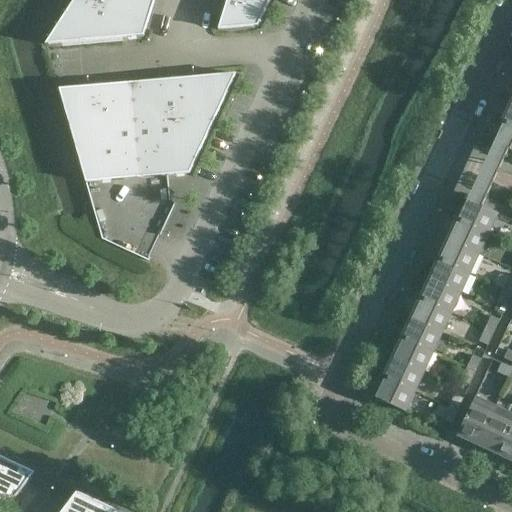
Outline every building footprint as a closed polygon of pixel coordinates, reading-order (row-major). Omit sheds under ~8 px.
[(74,0),(45,46),(143,37),(154,0),(74,0)] [(269,0),(226,0),(218,30),(257,27),(269,0)] [(189,174),(235,74),(59,90),(82,184),(87,183),(189,174)] [(511,127),(511,104),(503,123),(511,127)] [(511,152),(511,127),(503,123),(480,172),(495,179),(508,150),(511,152)] [(480,172),(467,201),(458,221),(488,235),(498,215),(482,207),(495,179),(480,172)] [(479,255),(488,235),(458,221),(449,241),(479,255)] [(470,274),(479,255),(449,241),(439,260),(470,274)] [(461,294),(470,274),(439,260),(430,280),(461,294)] [(511,278),(509,277),(503,290),(511,294),(511,293),(511,278)] [(451,314),(461,294),(430,280),(421,300),(451,314)] [(506,307),(511,294),(503,290),(497,302),(506,307)] [(442,334),(451,314),(421,300),(412,319),(442,334)] [(493,334),(499,321),(491,317),(485,329),(493,334)] [(433,353),(442,334),(412,319),(403,339),(433,353)] [(488,346),(493,334),(485,329),(479,342),(488,346)] [(424,373),(433,353),(403,339),(394,359),(424,373)] [(475,373),(481,360),(472,356),(466,369),(475,373)] [(415,392),(424,373),(394,359),(385,378),(415,392)] [(509,378),(511,371),(511,369),(501,364),(497,373),(509,378)] [(469,385),(475,373),(466,369),(460,381),(469,385)] [(405,413),(415,392),(385,378),(375,399),(405,413)] [(457,412),(463,399),(454,395),(448,408),(457,412)] [(477,446),(496,406),(475,397),(457,437),(477,446)] [(497,455),(511,422),(511,413),(496,406),(477,446),(497,455)] [(451,424),(457,412),(448,408),(442,420),(451,424)] [(511,462),(511,422),(497,455),(511,462)] [(0,498),(14,499),(34,473),(0,456),(0,498)] [(117,511),(78,494),(64,511),(62,511),(61,511),(117,511)]
